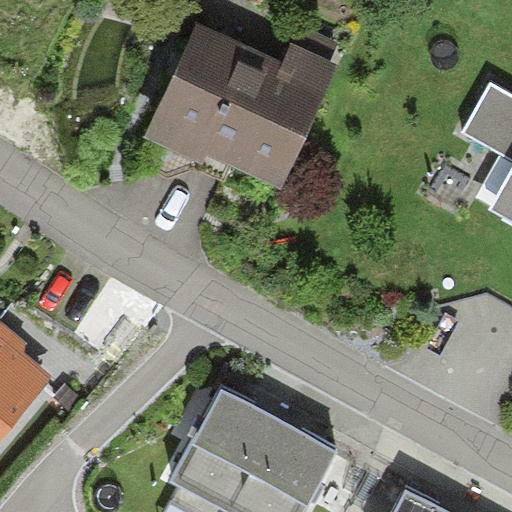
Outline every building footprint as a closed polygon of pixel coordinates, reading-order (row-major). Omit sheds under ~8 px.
[(146,124),(270,178),(323,57),(290,43),(276,74),(186,34),(146,124)] [(511,218),(511,99),(481,81),(452,128),(505,160),(481,200),(511,218)] [(0,442),(54,384),(0,334),(0,442)] [(312,511),(343,458),(217,389),(164,484),(214,511),(312,511)] [(431,511),(391,490),(379,511),(431,511)]
